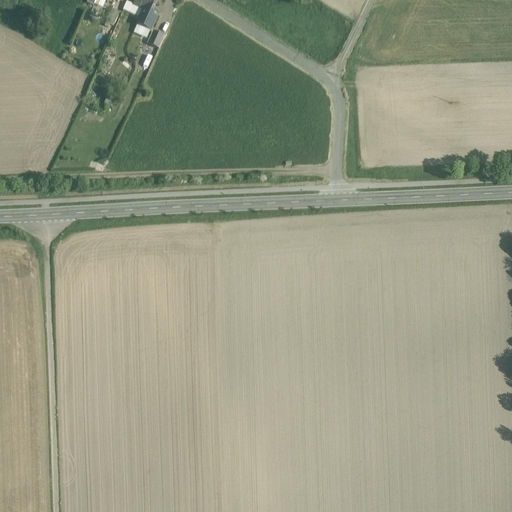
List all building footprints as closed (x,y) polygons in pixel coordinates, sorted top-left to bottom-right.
[(156,0),(135,0),(134,5),(130,13),(140,17),(144,9),(151,12),(151,11),(156,0)] [(119,12),(111,9),(106,20),(114,23),(119,12)] [(151,12),(144,9),(140,17),(137,25),(150,31),(158,14),(151,11),(151,12)] [(164,37),(152,32),(147,44),(159,49),(164,37)] [(101,75),(109,78),(116,63),(107,60),(101,75)]
